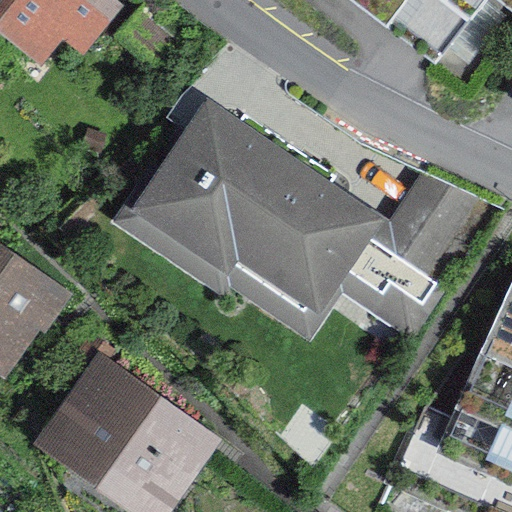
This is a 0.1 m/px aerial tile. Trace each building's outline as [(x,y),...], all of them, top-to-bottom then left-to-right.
[(126,0),(0,0),(0,10),(49,51),(69,27),(90,44),(126,0)] [(511,0),(329,0),(377,35),(382,28),(433,67),(483,0),(505,0),(511,5),(511,0)] [(140,8),(138,11),(132,5),(117,23),(123,28),(119,33),(167,74),(188,49),(140,8)] [(393,212),(211,93),(162,167),(154,162),(118,216),(232,289),(237,281),(317,333),(347,287),(418,333),(452,282),(435,271),(481,200),(424,175),(394,220),(389,217),(393,212)] [(0,357),(13,366),(43,322),(49,326),(75,288),(0,236),(0,357)] [(408,428),(385,479),(460,511),(511,511),(511,278),(451,419),(424,407),(414,430),(408,428)] [(170,511),(227,432),(113,352),(118,345),(94,327),(73,357),(87,367),(41,432),(155,511),(170,511)]
